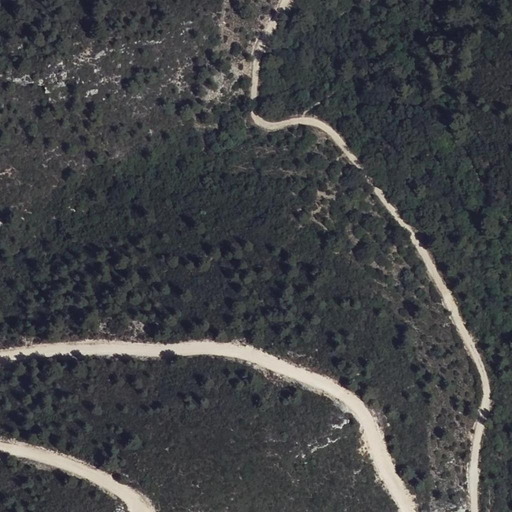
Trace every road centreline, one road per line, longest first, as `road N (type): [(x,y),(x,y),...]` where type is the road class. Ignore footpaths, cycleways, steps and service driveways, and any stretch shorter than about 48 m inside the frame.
road 1 (track): [(282,0),(255,60),(254,118),(261,126),(318,125),(338,138),(483,376),(474,511)]
road 2 (track): [(407,511),(364,411),(308,376),(234,353),(0,359)]
road 3 (track): [(0,446),(41,454),(115,487),(139,511)]
